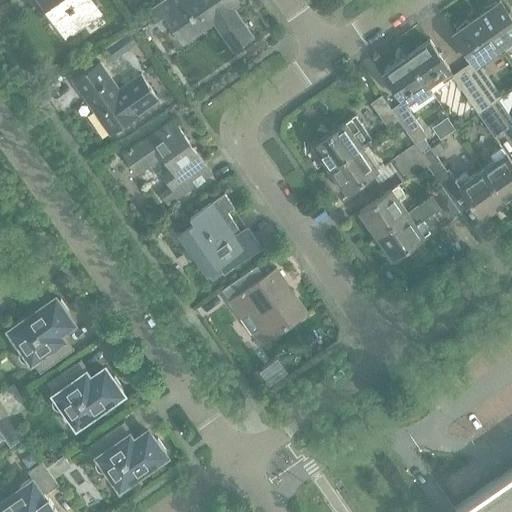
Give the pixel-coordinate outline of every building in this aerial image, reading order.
[(100,14),(90,0),(42,0),(68,36),(100,14)] [(161,0),(149,9),(163,30),(170,25),(180,39),(211,17),(234,51),(254,37),(234,8),(239,4),(236,0),(161,0)] [(476,16),(499,49),(511,40),(511,18),(499,0),(476,16)] [(476,66),(499,49),(476,16),(453,33),(476,66)] [(125,43),(134,37),(130,30),(121,36),(125,43)] [(453,76),(450,71),(451,70),(429,40),(406,56),(431,91),(453,76)] [(409,107),(431,91),(406,56),(383,72),(402,101),(391,109),(398,119),(415,143),(422,152),(429,147),(423,138),(426,136),(409,112),(409,107)] [(139,116),(160,101),(143,75),(121,91),(101,63),(74,82),(112,136),(139,117),(139,116)] [(490,105),(498,99),(502,96),(482,67),(469,76),(490,105)] [(469,76),(464,69),(453,76),(478,113),(488,106),(490,105),(469,76)] [(398,119),(391,109),(382,96),(371,103),(388,127),(398,119)] [(488,106),(505,130),(511,125),(511,119),(498,99),(490,105),(488,106)] [(494,137),(505,130),(488,106),(478,113),(494,137)] [(371,138),(355,115),(313,144),(329,168),(362,145),(371,138)] [(169,205),(211,175),(174,121),(125,155),(138,173),(163,155),(172,169),(163,175),(172,187),(162,194),(169,205)] [(422,152),(415,143),(388,161),(395,171),(419,154),(422,152)] [(439,143),(431,149),(436,157),(445,151),(439,143)] [(362,145),(329,168),(346,192),(384,165),(376,154),(370,158),(362,145)] [(482,168),(505,201),(511,196),(511,161),(501,146),(490,154),(494,160),(482,168)] [(436,157),(431,149),(429,147),(422,152),(419,154),(426,165),(435,178),(436,178),(443,187),(451,198),(462,190),(481,218),(505,201),(482,168),(469,177),(465,171),(452,180),(436,157)] [(403,182),(426,165),(419,154),(395,171),(403,182)] [(375,234),(408,212),(400,200),(406,196),(398,185),(359,212),(375,234)] [(460,211),(451,198),(443,187),(433,195),(408,212),(375,234),(392,259),(431,232),(428,228),(447,215),(449,218),(460,211)] [(226,274),(263,248),(248,226),(241,230),(228,211),(235,207),(226,193),(191,217),(195,223),(179,233),(208,275),(220,266),(226,274)] [(150,213),(146,217),(148,223),(154,224),(157,219),(155,214),(150,213)] [(264,344),(308,313),(276,268),(264,276),(258,267),(224,290),(231,301),(229,302),(241,319),(255,309),(265,324),(255,331),(264,344)] [(32,361),(40,373),(68,354),(60,342),(63,340),(59,334),(73,324),(67,315),(70,313),(61,299),(58,301),(56,299),(26,319),(24,316),(11,326),(13,329),(10,330),(22,347),(20,349),(19,351),(18,354),(19,357),(20,359),(22,361),(24,362),(27,363),(29,363),(32,361)] [(47,383),(55,395),(53,397),(52,399),(52,402),(52,404),(53,407),(55,409),(57,410),(60,411),(63,410),(65,409),(77,426),(79,424),(81,427),(95,417),(93,415),(123,394),(121,391),(124,389),(114,376),(111,378),(105,369),(90,379),(86,373),(83,375),(75,363),(47,383)] [(0,400),(4,406),(21,394),(13,383),(0,392),(0,400)] [(4,406),(9,413),(11,416),(28,404),(21,394),(4,406)] [(4,406),(0,400),(0,419),(9,413),(4,406)] [(136,477),(166,456),(164,453),(167,451),(158,438),(155,440),(148,431),(134,441),(130,435),(127,437),(119,425),(90,445),(99,457),(97,459),(95,461),(95,464),(95,467),(96,469),(98,471),(101,472),(103,473),(106,472),(109,471),(120,488),(123,486),(125,489),(138,479),(136,477)] [(30,470),(40,463),(34,455),(24,462),(30,470)] [(47,467),(54,478),(71,466),(63,455),(47,467)] [(54,478),(47,467),(43,461),(40,463),(30,470),(28,471),(32,477),(20,486),(22,489),(9,498),(18,511),(59,511),(46,494),(59,485),(54,478)] [(511,511),(511,474),(458,511),(511,511)] [(18,511),(9,498),(0,504),(0,511),(18,511)]
